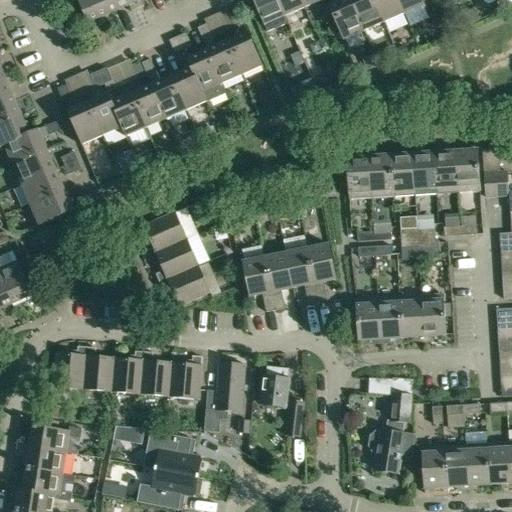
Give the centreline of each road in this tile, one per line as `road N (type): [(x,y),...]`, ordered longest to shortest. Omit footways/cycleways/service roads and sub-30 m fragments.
road 1 (residential): [(0,453),(20,368),(37,344),(63,331),(263,347),(322,338),(334,364)]
road 2 (residential): [(334,364),(485,356),(483,241)]
road 3 (residential): [(213,0),(59,73),(26,0)]
road 4 (residential): [(330,504),(334,364)]
